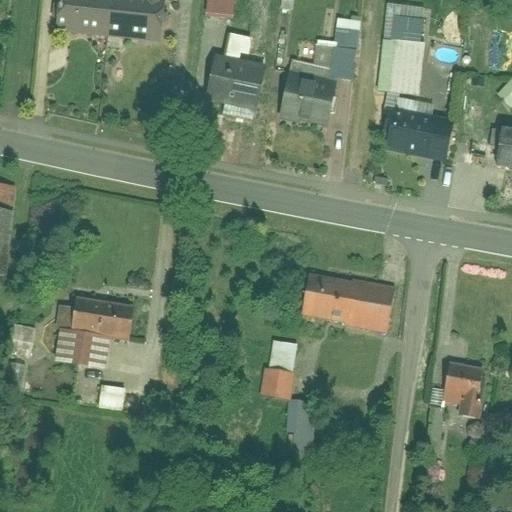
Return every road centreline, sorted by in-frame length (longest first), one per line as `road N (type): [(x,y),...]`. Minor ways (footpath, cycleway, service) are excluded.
road 1 (secondary): [(0,145),(511,247)]
road 2 (track): [(390,511),(426,232)]
